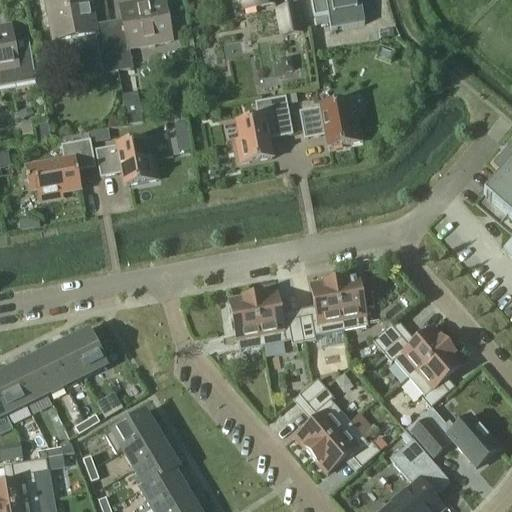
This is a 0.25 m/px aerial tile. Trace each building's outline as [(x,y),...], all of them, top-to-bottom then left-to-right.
[(52,44),(95,36),(96,36),(95,27),(90,0),(45,0),(52,44)] [(274,0),(235,0),(238,13),(275,6),(274,0)] [(320,0),(323,16),(335,15),(338,33),(360,29),(355,0),(320,0)] [(113,46),(118,75),(132,72),(128,52),(172,44),(164,1),(121,9),(123,23),(127,43),(113,46)] [(282,40),(303,36),(298,8),(276,12),(282,40)] [(0,90),(36,84),(29,43),(13,46),(10,29),(0,30),(0,90)] [(102,77),(118,75),(113,46),(97,49),(102,77)] [(128,128),(143,125),(137,95),(122,98),(128,128)] [(236,144),(241,168),(272,162),(269,142),(292,137),(285,101),(256,106),(259,120),(237,124),(240,143),(236,144)] [(326,138),(329,151),(361,145),(356,121),(352,122),(348,103),(321,108),(321,111),(300,115),(305,142),(326,138)] [(176,125),(177,154),(192,154),(190,124),(176,125)] [(117,150),(96,154),(101,180),(122,176),(125,189),(157,183),(152,160),(148,161),(144,142),(117,147),(117,150)] [(63,164),(25,171),(30,196),(38,194),(40,206),(64,202),(63,198),(86,193),(82,174),(94,172),(89,144),(61,150),(63,164)] [(499,167),(505,172),(483,199),(511,223),(511,154),(511,153),(499,167)] [(360,279),(336,283),(345,334),(369,329),(360,279)] [(312,288),(321,338),(345,334),(336,283),(312,288)] [(278,294),(254,299),(264,349),(288,345),(278,294)] [(230,303),(240,354),(264,349),(254,299),(230,303)] [(312,318),(300,321),(305,345),(317,343),(312,318)] [(288,323),(293,347),(305,345),(300,321),(288,323)] [(373,344),(384,356),(402,340),(392,328),(373,344)] [(402,340),(384,356),(392,366),(395,364),(410,382),(449,348),(433,330),(411,349),(402,340)] [(106,369),(89,334),(67,345),(84,380),(106,369)] [(67,345),(48,354),(65,389),(84,380),(67,345)] [(465,367),(449,348),(410,382),(426,400),(423,402),(431,412),(450,396),(442,386),(465,367)] [(65,389),(48,354),(30,363),(47,398),(65,389)] [(30,363),(10,373),(27,408),(47,398),(30,363)] [(27,408),(10,373),(0,378),(0,405),(6,418),(27,408)] [(300,399),(308,408),(327,392),(319,382),(300,399)] [(316,417),(335,401),(327,392),(308,408),(316,417)] [(335,407),(296,440),(312,459),(351,425),(335,407)] [(105,422),(116,416),(111,409),(101,415),(105,422)] [(105,439),(117,459),(123,455),(156,435),(144,415),(105,439)] [(445,438),(475,473),(500,452),(469,417),(445,438)] [(89,432),(99,426),(95,419),(85,425),(89,432)] [(449,450),(425,423),(409,437),(433,464),(449,450)] [(74,431),(78,438),(89,432),(85,425),(74,431)] [(101,433),(105,439),(117,431),(114,425),(101,433)] [(367,444),(351,425),(312,459),(328,477),(367,444)] [(409,437),(406,434),(405,434),(414,444),(392,463),(413,488),(386,511),(444,511),(445,511),(436,501),(452,487),(433,464),(409,437)] [(123,455),(134,474),(167,454),(156,435),(123,455)] [(376,450),(380,454),(386,450),(378,441),(373,445),(376,450)] [(373,445),(354,461),(362,471),(381,455),(376,450),(373,445)] [(51,453),(53,461),(65,459),(63,451),(51,453)] [(21,452),(9,454),(10,462),(22,460),(21,452)] [(39,455),(41,463),(53,461),(51,453),(39,455)] [(167,454),(134,474),(144,491),(140,493),(140,494),(178,472),(167,454)] [(90,460),(82,463),(87,474),(94,471),(90,460)] [(47,475),(45,463),(10,469),(12,481),(47,475)] [(87,474),(91,485),(99,483),(94,471),(87,474)] [(140,494),(150,511),(152,511),(185,493),(174,475),(178,473),(178,472),(140,494)] [(0,488),(0,511),(5,511),(39,506),(34,482),(0,488)] [(185,493),(152,511),(194,511),(196,511),(185,493)] [(109,511),(106,501),(98,504),(101,511),(109,511)]
